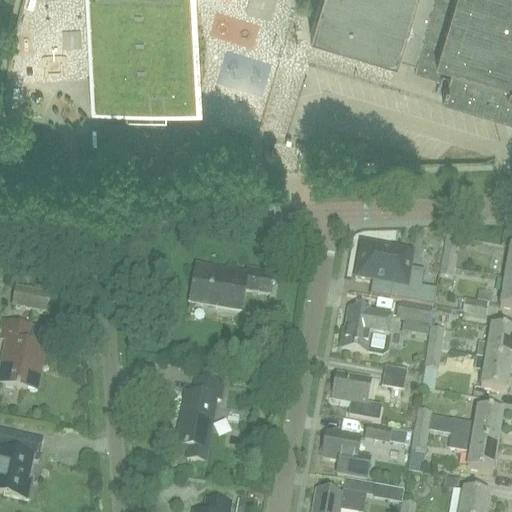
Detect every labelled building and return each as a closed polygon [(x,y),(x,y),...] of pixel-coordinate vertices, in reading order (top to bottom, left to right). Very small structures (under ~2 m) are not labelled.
[(25,0),(22,10),(32,13),(35,0),(25,0)] [(126,118),(165,115),(164,106),(195,105),(189,0),(89,0),(95,110),(125,108),(126,118)] [(511,0),(319,0),(310,34),(396,60),(397,58),(416,63),(414,71),(445,80),(442,89),(444,89),(441,96),(511,117),(511,0)] [(8,86),(7,108),(14,109),(17,109),(18,87),(15,86),(8,86)] [(445,238),(440,269),(455,271),(459,244),(485,248),(485,247),(501,250),(502,243),(511,243),(511,240),(502,240),(486,237),(486,240),(458,236),(457,240),(445,238)] [(363,247),(358,278),(373,281),(370,296),(434,307),(437,291),(422,288),(423,281),(407,278),(411,255),(363,247)] [(269,297),(273,275),(248,271),(246,282),(212,276),(213,272),(196,269),(190,300),(219,305),(218,310),(241,314),(244,293),(269,297)] [(511,311),(511,279),(504,279),(499,309),(511,311)] [(12,310),(45,316),(49,296),(15,290),(12,310)] [(466,307),(465,314),(486,317),(488,306),(488,305),(467,302),(466,307)] [(432,311),(399,305),(396,322),(429,327),(429,326),(432,311)] [(390,340),(393,321),(376,318),(376,315),(348,310),(346,325),(343,325),(339,343),(342,344),(370,349),(370,348),(384,350),(388,347),(390,340)] [(429,336),(427,351),(441,353),(444,332),(450,333),(452,323),(433,320),(431,327),(431,330),(430,330),(429,336)] [(0,386),(36,394),(45,349),(49,349),(52,333),(53,332),(28,327),(28,328),(4,323),(0,341),(6,343),(0,373),(0,386)] [(479,346),(477,359),(511,364),(511,359),(511,332),(490,328),(487,348),(479,346)] [(438,372),(441,353),(427,351),(424,370),(425,370),(438,372)] [(506,394),(511,364),(477,359),(475,371),(483,372),(480,389),(506,394)] [(407,373),(385,369),(381,389),(403,393),(403,391),(408,391),(411,375),(407,374),(407,373)] [(332,402),(351,406),(349,418),(379,423),(382,409),(367,406),(371,382),(337,375),(332,402)] [(175,446),(187,449),(185,462),(206,466),(209,452),(206,452),(215,401),(221,402),(223,386),(195,381),(192,396),(184,395),(175,446)] [(476,410),(474,428),(452,424),(450,437),(498,445),(503,415),(476,410)] [(417,412),(414,431),(428,433),(431,414),(417,412)] [(391,432),(366,427),(364,441),(389,446),(389,443),(401,445),(403,434),(391,432)] [(425,454),(428,433),(414,431),(411,452),(425,454)] [(0,496),(23,502),(33,460),(38,462),(42,441),(0,432),(0,496)] [(371,460),(358,457),(361,440),(327,434),(322,461),(339,464),(337,476),(366,482),(371,460)] [(493,475),(498,445),(450,437),(448,449),(469,452),(466,471),(493,475)] [(424,490),(449,494),(451,480),(426,476),(424,490)] [(345,481),(343,493),(366,497),(366,498),(372,499),(374,487),(345,481)] [(463,491),(459,511),(486,511),(489,496),(463,491)] [(363,511),(366,501),(316,492),(312,511),(363,511)] [(229,511),(231,505),(205,501),(203,511),(229,511)]
